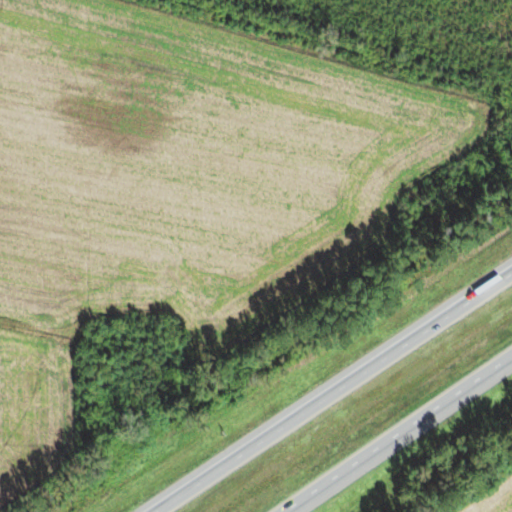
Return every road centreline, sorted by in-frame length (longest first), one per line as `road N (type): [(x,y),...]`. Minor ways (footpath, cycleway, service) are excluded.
road 1 (motorway): [(511,282),(166,511)]
road 2 (motorway): [(292,511),(511,362)]
